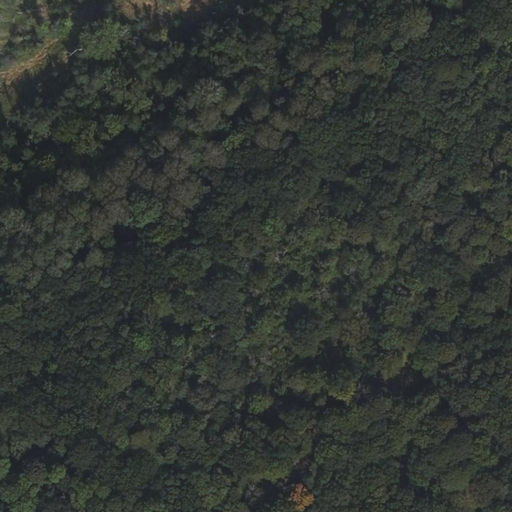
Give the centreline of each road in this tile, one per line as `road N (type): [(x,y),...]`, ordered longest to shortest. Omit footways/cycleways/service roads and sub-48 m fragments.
road 1 (track): [(0,284),(482,0)]
road 2 (track): [(0,196),(336,0)]
road 3 (track): [(237,511),(511,257)]
road 4 (track): [(477,511),(392,368),(511,424)]
road 5 (track): [(392,368),(367,511)]
